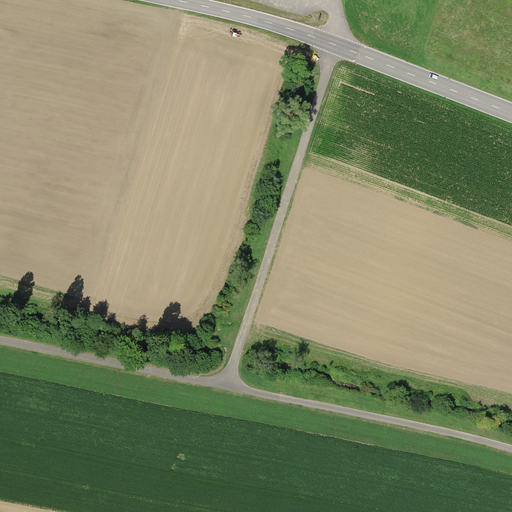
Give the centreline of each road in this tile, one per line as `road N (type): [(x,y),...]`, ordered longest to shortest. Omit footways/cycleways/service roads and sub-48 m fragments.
road 1 (track): [(227,388),(338,31),(333,0)]
road 2 (secondary): [(178,0),(287,27),(511,112)]
road 3 (track): [(511,447),(227,388)]
road 4 (track): [(227,388),(0,338)]
